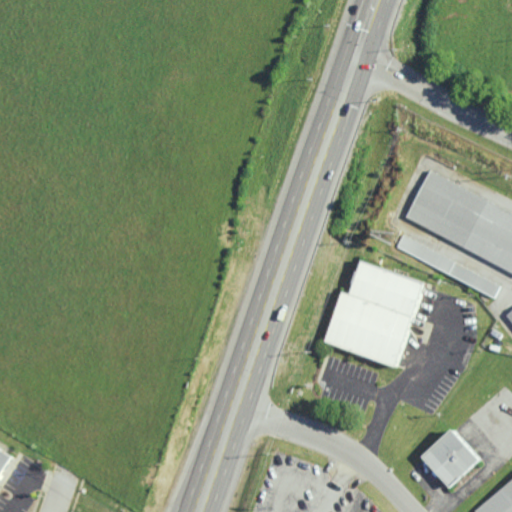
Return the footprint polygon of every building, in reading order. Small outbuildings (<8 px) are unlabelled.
[(407,219),(511,269),(511,211),(429,172),(407,219)] [(503,283),(402,236),(397,249),(497,296),(503,283)] [(328,339),(344,290),(351,292),(363,259),(429,282),(401,364),(328,339)] [(454,428),(424,455),(453,488),(483,460),(454,428)] [(0,443),(22,456),(0,493),(0,443)] [(477,511),(511,511),(511,480),(476,510),(477,511)]
